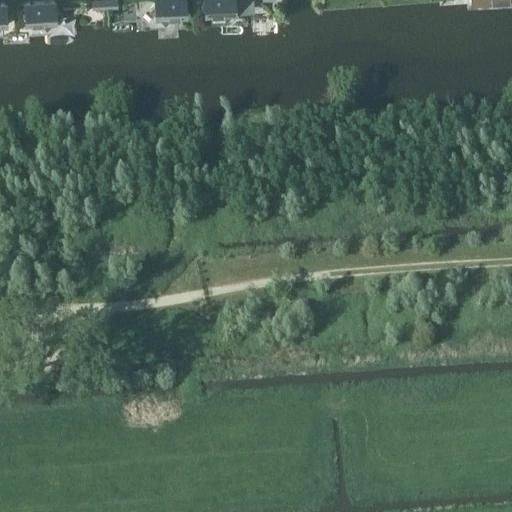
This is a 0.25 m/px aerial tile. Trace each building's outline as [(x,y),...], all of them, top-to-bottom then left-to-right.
[(104,10),(103,0),(90,0),(91,10),(104,10)] [(116,9),(116,0),(103,0),(104,10),(116,9)] [(184,0),(153,0),(153,9),(150,13),(153,16),(154,21),(159,21),(164,26),(169,21),(185,19),(184,0)] [(201,0),(203,19),(220,18),(224,22),(229,17),(234,17),(234,13),(240,6),(234,0),(201,0)] [(54,4),(21,5),(21,27),(40,27),(46,31),(50,26),(54,26),(54,22),(59,16),(53,12),(54,4)]
